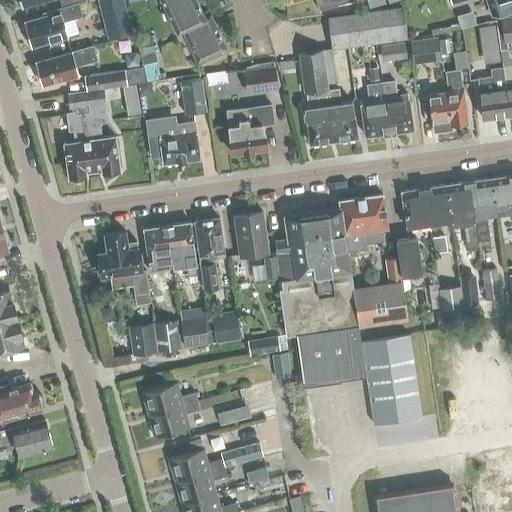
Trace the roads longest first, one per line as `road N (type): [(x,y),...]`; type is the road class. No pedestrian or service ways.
road 1 (residential): [(41,217),(511,147)]
road 2 (residential): [(112,475),(41,217)]
road 3 (residential): [(344,511),(342,476),(354,464),(511,437)]
road 4 (residential): [(41,217),(0,68)]
